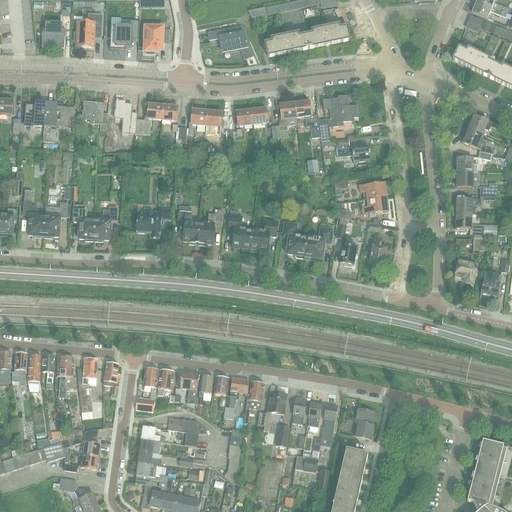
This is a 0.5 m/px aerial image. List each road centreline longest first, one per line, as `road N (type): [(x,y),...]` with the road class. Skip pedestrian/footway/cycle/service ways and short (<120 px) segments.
road 1 (primary): [(511,349),(404,320),(216,287),(0,272)]
road 2 (residential): [(398,298),(193,266),(0,255)]
road 3 (residential): [(131,360),(238,365),(397,395)]
road 4 (residential): [(183,85),(236,87),(392,65)]
road 5 (residential): [(0,71),(183,85)]
road 6 (residential): [(392,65),(407,228)]
road 7 (residential): [(122,511),(113,492),(131,360)]
road 8 (residential): [(438,229),(426,78)]
road 9 (residential): [(0,342),(131,360)]
road 10 (residential): [(369,511),(397,395)]
